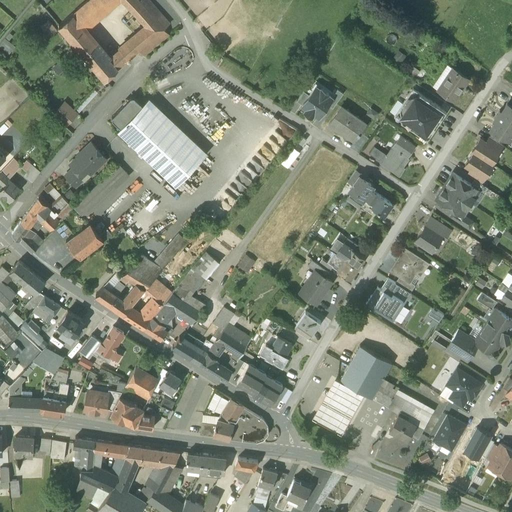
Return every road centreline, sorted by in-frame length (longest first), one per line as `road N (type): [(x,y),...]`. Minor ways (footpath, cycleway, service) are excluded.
road 1 (residential): [(280,426),(121,326),(5,237)]
road 2 (secondary): [(293,455),(0,417)]
road 3 (residential): [(194,33),(214,74),(417,198)]
road 4 (residential): [(0,230),(132,76),(194,33)]
road 5 (residential): [(417,198),(280,426)]
road 6 (secondary): [(459,511),(293,455)]
road 7 (residential): [(417,198),(493,80)]
